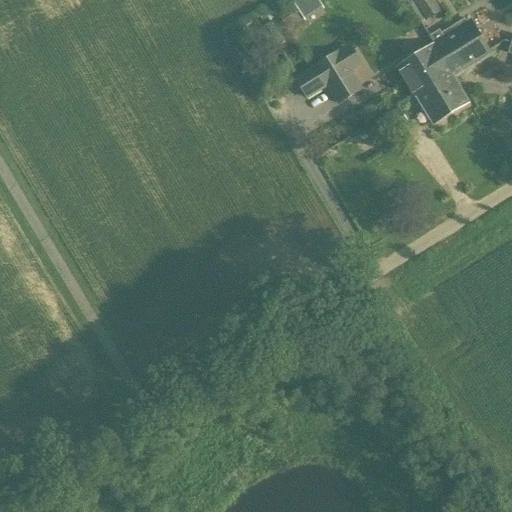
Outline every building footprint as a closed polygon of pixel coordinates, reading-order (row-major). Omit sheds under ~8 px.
[(410,0),(425,22),(443,11),(436,0),(410,0)] [(288,29),(309,16),(300,3),(280,16),(288,29)] [(469,22),(466,23),(464,19),(441,34),(439,30),(430,36),(435,45),(434,45),(443,58),(442,59),(452,74),(450,75),(452,78),(453,78),(490,55),(469,22)] [(443,58),(434,45),(396,69),(414,97),(415,97),(415,96),(450,75),(452,74),(442,59),(443,58)] [(338,52),(315,67),(295,80),(306,98),(327,86),(338,104),(361,90),(338,52)] [(264,57),(248,66),(262,89),(277,80),(264,57)] [(452,78),(450,75),(415,96),(415,97),(433,125),(469,104),(453,78),(452,78)] [(389,137),(409,125),(398,107),(378,120),(379,121),(361,132),(370,146),(388,135),(389,137)]
